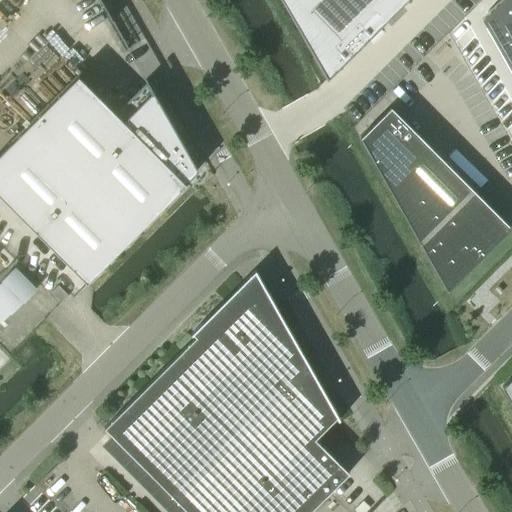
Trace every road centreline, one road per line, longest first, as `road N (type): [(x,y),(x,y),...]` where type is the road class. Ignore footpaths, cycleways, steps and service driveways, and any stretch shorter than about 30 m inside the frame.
road 1 (unclassified): [(0,483),(283,204)]
road 2 (unclassified): [(283,204),(409,420)]
road 3 (unclassified): [(173,0),(283,204)]
road 4 (unclassified): [(409,420),(511,321)]
